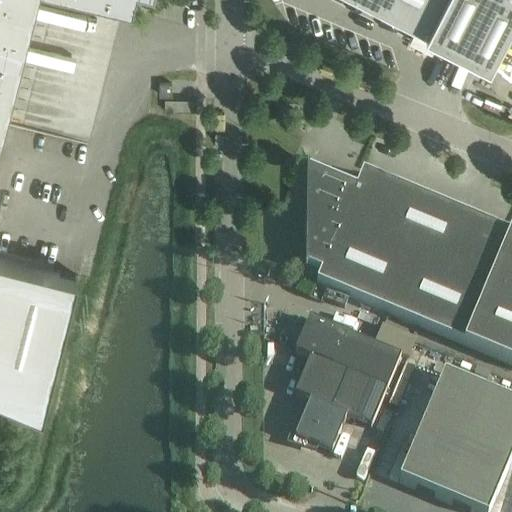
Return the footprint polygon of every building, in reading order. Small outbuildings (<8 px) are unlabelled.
[(0,0),(0,395),(42,413),(77,275),(0,255),(0,138),(34,0),(99,0),(131,8),(132,0),(0,0)] [(511,0),(360,0),(426,33),(490,66),(511,21),(511,0)] [(162,81),(162,93),(174,93),(174,82),(162,81)] [(305,166),(303,272),(305,272),(305,270),(319,276),(314,286),(462,347),(511,368),(511,238),(508,237),(361,175),(353,192),(334,184),(326,181),(306,172),(306,166),(305,166)] [(345,421),(370,432),(399,361),(343,337),(308,323),(294,356),(308,362),(293,398),(308,404),(292,441),(330,457),(345,421)] [(511,407),(442,378),(397,485),(461,511),(489,511),(511,458),(511,407)]
